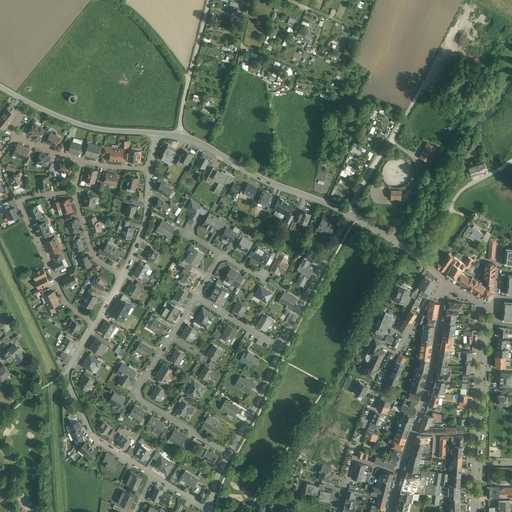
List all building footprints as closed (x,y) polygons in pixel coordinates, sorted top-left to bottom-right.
[(293,25),(295,19),(290,17),(287,23),(293,25)] [(304,41),(309,43),(312,36),(307,34),(304,41)] [(69,97),(69,99),(69,100),(71,102),(72,102),(74,102),(76,101),(77,100),(77,98),(77,96),(75,95),(74,94),(72,94),(70,95),(69,97)] [(9,104),(5,109),(7,110),(7,109),(10,112),(14,107),(9,104)] [(10,112),(7,109),(7,110),(0,118),(8,124),(15,116),(10,112)] [(393,118),(395,114),(389,110),(386,114),(393,118)] [(32,126),(28,133),(34,137),(39,127),(34,123),(32,126)] [(45,130),(39,127),(34,137),(39,140),(43,133),(45,130)] [(60,138),(51,133),(47,139),(46,141),(55,147),(58,143),(59,143),(60,142),(60,140),(60,138)] [(430,162),(437,146),(426,141),(420,158),(430,162)] [(82,145),(72,142),(69,151),(79,154),(79,152),(81,147),(82,145)] [(89,143),(87,149),(85,155),(91,156),(95,145),(89,143)] [(362,157),(364,153),(355,148),(357,144),(354,143),(350,150),(362,157)] [(29,149),(17,144),(16,148),(15,147),(14,148),(13,149),(14,150),(13,153),(17,154),(16,156),(23,159),(24,155),(26,156),(29,149)] [(100,147),(95,145),(91,156),(97,158),(98,153),(100,147)] [(117,149),(112,148),(112,147),(109,147),(109,152),(108,152),(108,155),(111,155),(111,156),(109,156),(109,158),(110,159),(110,160),(116,161),(117,149)] [(168,147),(162,159),(166,161),(169,163),(172,158),(176,152),(168,147)] [(141,151),(129,150),(129,153),(129,159),(129,161),(130,161),(133,162),(135,162),(138,162),(140,162),(141,151)] [(193,155),(184,150),(181,156),(179,159),(181,161),(187,164),(193,155)] [(213,158),(203,153),(196,166),(205,170),(209,161),(211,162),(213,158)] [(50,157),(40,154),(39,158),(37,159),(37,160),(38,162),(42,164),(42,165),(47,166),(49,161),(50,157)] [(54,163),(49,161),(47,166),(46,169),(52,171),(54,163)] [(64,163),(61,162),(59,169),(59,168),(58,171),(61,172),(62,172),(62,175),(63,177),(66,178),(67,173),(68,169),(70,164),(67,163),(64,162),(64,163)] [(481,163),(470,167),(472,174),(483,170),(483,169),(481,163)] [(345,164),(340,175),(346,177),(348,173),(353,175),(356,169),(345,164)] [(213,167),(208,177),(219,183),(214,192),(221,195),(227,182),(229,184),(233,176),(228,173),(228,174),(222,171),(222,172),(213,167)] [(97,171),(88,169),(85,181),(94,183),(97,171)] [(19,173),(15,175),(15,174),(12,176),(9,178),(12,186),(23,181),(19,173)] [(117,176),(106,173),(104,182),(115,185),(117,176)] [(138,178),(129,176),(126,187),(135,189),(138,178)] [(48,177),(39,179),(40,189),(49,187),(48,177)] [(166,185),(162,182),(161,183),(157,190),(168,197),(173,189),(166,185)] [(240,186),(234,183),(230,191),(233,192),(231,195),(235,196),(235,197),(237,193),(240,186)] [(257,188),(248,183),(244,191),(243,193),(244,193),(253,197),(257,188)] [(391,189),(391,199),(402,199),(402,189),(391,189)] [(268,194),(262,192),(258,202),(269,206),(271,200),(273,195),(269,194),(268,194)] [(253,197),(244,193),(241,198),(250,202),(253,197)] [(91,195),(86,194),(83,205),(87,205),(87,207),(90,207),(91,206),(94,207),(97,197),(91,195)] [(293,205),(279,198),(276,204),(275,205),(274,209),(276,210),(277,210),(277,209),(285,212),(284,214),(285,214),(288,215),(289,213),(293,205)] [(169,205),(159,199),(155,206),(158,208),(159,209),(161,210),(162,210),(162,211),(167,214),(168,213),(171,208),(169,207),(170,205),(169,205)] [(69,200),(64,201),(63,200),(61,201),(61,202),(60,202),(59,203),(61,208),(58,209),(59,210),(58,210),(59,215),(63,214),(64,214),(65,215),(67,214),(67,213),(72,211),(69,200)] [(202,207),(191,200),(186,209),(192,212),(188,220),(193,223),(202,207)] [(60,201),(53,203),(55,210),(58,209),(61,208),(59,203),(60,202),(60,201)] [(178,207),(171,202),(169,205),(170,205),(169,207),(171,208),(176,211),(178,207)] [(136,206),(127,204),(127,208),(128,208),(126,215),(134,217),(136,206)] [(8,205),(0,208),(3,215),(6,214),(4,211),(10,209),(8,205)] [(36,206),(29,210),(34,219),(37,218),(41,216),(36,206)] [(12,209),(10,208),(10,209),(4,211),(6,214),(9,220),(13,219),(14,219),(18,217),(16,213),(16,212),(14,208),(12,209)] [(285,212),(277,209),(277,210),(276,210),(274,214),(275,215),(281,218),(281,217),(283,218),(285,214),(284,214),(285,212)] [(306,212),(302,210),(301,213),(300,212),(297,221),(300,222),(301,222),(306,224),(310,213),(306,211),(306,212)] [(294,216),(289,213),(288,215),(285,221),(286,221),(290,223),(294,216)] [(331,215),(326,213),(322,219),(328,222),(331,215)] [(220,221),(209,214),(202,225),(214,232),(218,224),(220,221)] [(223,217),(220,221),(218,224),(223,227),(227,220),(223,217)] [(77,219),(67,222),(70,232),(71,232),(73,233),(75,232),(76,231),(80,229),(77,219)] [(322,219),(317,229),(330,236),(335,225),(328,222),(322,219)] [(96,220),(89,222),(90,225),(91,225),(93,233),(97,231),(98,232),(100,232),(100,230),(101,230),(100,227),(101,226),(100,223),(99,223),(99,222),(96,223),(96,220)] [(174,227),(162,220),(157,229),(167,235),(169,236),(171,234),(174,227)] [(42,223),(35,227),(38,233),(48,228),(46,222),(45,222),(42,223)] [(128,227),(124,226),(123,226),(121,236),(131,239),(134,228),(128,227)] [(479,231),(478,232),(469,226),(463,234),(473,241),(475,238),(485,245),(491,234),(487,232),(484,235),(479,231)] [(48,228),(38,233),(41,238),(48,235),(51,233),(48,228)] [(236,233),(227,228),(222,236),(225,237),(225,238),(228,240),(229,240),(232,241),(235,236),(236,233)] [(239,243),(237,247),(247,253),(253,242),(243,237),(243,236),(242,238),(239,243)] [(51,240),(45,243),(48,249),(58,244),(55,238),(51,240)] [(77,239),(72,241),(75,251),(84,249),(82,244),(80,238),(77,239)] [(58,244),(48,249),(51,255),(56,252),(61,250),(58,244)] [(114,248),(107,244),(104,248),(102,253),(109,257),(114,248)] [(204,253),(191,246),(188,250),(191,252),(186,260),(190,262),(197,267),(200,261),(199,261),(204,253)] [(155,250),(151,247),(144,258),(153,263),(159,252),(155,250)] [(271,255),(258,247),(254,252),(251,258),(252,257),(262,263),(260,266),(263,267),(265,265),(270,257),(271,255)] [(114,248),(109,257),(116,261),(119,256),(121,252),(114,248)] [(448,253),(441,264),(438,261),(435,266),(439,268),(443,271),(453,256),(448,253)] [(58,255),(52,257),(55,263),(61,260),(62,260),(63,259),(60,254),(58,255)] [(278,259),(279,260),(278,262),(276,261),(272,268),(275,270),(276,269),(283,273),(288,265),(285,263),(287,259),(283,257),(280,255),(278,259)] [(84,257),(79,259),(81,265),(82,264),(83,268),(91,266),(88,256),(84,257)] [(453,263),(449,269),(449,268),(449,269),(447,273),(447,274),(455,279),(455,280),(456,280),(460,272),(462,269),(464,270),(467,265),(467,266),(470,267),(474,260),(468,257),(464,263),(454,257),(451,262),(453,263)] [(301,264),(300,264),(296,272),(300,275),(301,275),(297,283),(303,286),(307,278),(308,279),(312,270),(306,267),(309,261),(304,258),(301,264)] [(55,263),(53,264),(57,272),(65,267),(62,260),(61,260),(55,263)] [(144,266),(140,263),(134,274),(142,279),(148,268),(144,266)] [(493,263),(488,263),(488,264),(485,264),(485,268),(484,272),(484,273),(484,277),(484,278),(488,283),(486,287),(493,291),(494,284),(494,283),(494,278),(495,273),(495,269),(495,265),(493,265),(493,263)] [(76,267),(68,271),(70,275),(73,274),(74,276),(78,274),(76,267)] [(43,268),(32,273),(36,281),(35,281),(39,289),(42,288),(49,284),(46,277),(47,276),(43,268)] [(190,271),(187,269),(181,279),(189,284),(195,274),(190,271)] [(237,274),(235,273),(236,272),(231,269),(224,279),(225,279),(231,283),(232,282),(238,286),(240,283),(243,278),(243,277),(238,274),(237,274)] [(471,279),(460,272),(456,280),(466,287),(471,279)] [(70,275),(62,279),(67,288),(77,283),(74,276),(73,274),(70,275)] [(436,282),(425,276),(419,286),(422,289),(429,293),(436,282)] [(107,282),(98,277),(94,285),(103,290),(107,282)] [(486,287),(472,277),(471,279),(466,287),(467,287),(472,291),(473,290),(474,291),(474,292),(479,295),(480,296),(486,287)] [(136,284),(132,281),(125,292),(135,299),(142,287),(136,284)] [(255,293),(254,295),(254,296),(267,303),(273,293),(260,285),(255,293)] [(222,289),(216,286),(213,292),(223,298),(226,292),(221,289),(222,289)] [(180,287),(174,298),(182,303),(189,293),(183,289),(180,287)] [(410,292),(399,287),(397,292),(398,292),(395,300),(405,304),(410,292)] [(493,291),(486,287),(480,296),(489,302),(491,298),(492,296),(495,292),(493,291)] [(429,293),(422,289),(419,294),(426,298),(429,293)] [(48,294),(45,296),(48,302),(56,298),(57,297),(54,291),(48,294)] [(223,298),(213,292),(210,296),(214,299),(214,300),(220,303),(223,298)] [(284,292),(279,302),(286,306),(285,307),(286,308),(287,307),(291,309),(294,303),(296,299),(288,294),(289,294),(284,292)] [(94,296),(88,293),(85,299),(85,300),(83,304),(92,309),(94,304),(97,298),(94,296)] [(131,303),(118,295),(113,305),(126,312),(131,303)] [(48,302),(47,303),(50,309),(54,307),(59,304),(56,298),(48,302)] [(248,306),(239,300),(232,311),(242,317),(248,306)] [(439,303),(430,301),(428,311),(429,311),(437,313),(439,303)] [(455,302),(453,301),(452,302),(448,301),(447,308),(457,310),(459,310),(462,310),(462,306),(461,306),(461,304),(462,304),(462,303),(455,302)] [(511,301),(504,301),(502,321),(511,321),(511,301)] [(174,306),(170,304),(167,309),(166,308),(162,314),(172,321),(174,318),(176,319),(177,316),(174,315),(175,313),(177,314),(180,309),(174,306)] [(412,307),(406,318),(412,322),(417,314),(414,312),(415,310),(412,307)] [(215,317),(203,309),(200,314),(201,314),(196,321),(202,325),(207,328),(210,324),(207,322),(209,319),(212,321),(215,317)] [(394,319),(391,318),(393,315),(386,312),(378,330),(376,333),(384,337),(385,333),(389,323),(392,324),(394,319),(394,318),(394,319)] [(263,314),(262,316),(256,325),(260,328),(261,328),(266,331),(270,325),(268,324),(271,319),(267,316),(268,316),(267,315),(266,316),(263,314)] [(456,316),(446,314),(445,322),(455,323),(456,316)] [(421,315),(417,322),(423,323),(425,316),(421,315)] [(436,318),(428,316),(426,324),(435,326),(436,318)] [(406,318),(399,330),(405,333),(412,322),(406,318)] [(165,325),(154,319),(149,327),(160,334),(165,325)] [(112,324),(106,320),(100,331),(109,336),(112,338),(115,332),(113,331),(115,326),(116,326),(112,324)] [(74,321),(72,324),(71,323),(69,326),(67,329),(73,333),(75,330),(78,332),(82,325),(74,321)] [(426,324),(424,324),(425,324),(424,328),(423,328),(422,336),(423,337),(422,341),(421,341),(432,344),(435,326),(426,324)] [(193,328),(188,325),(181,336),(190,341),(197,330),(193,328)] [(228,325),(225,329),(226,330),(221,338),(230,343),(233,337),(234,337),(238,331),(228,325)] [(508,329),(499,328),(498,336),(507,337),(507,334),(508,329)] [(222,334),(216,330),(213,336),(218,339),(222,334)] [(11,340),(6,335),(1,340),(6,344),(11,340)] [(395,338),(386,335),(384,342),(392,345),(395,338)] [(76,342),(65,336),(62,341),(73,347),(76,342)] [(108,345),(96,337),(90,348),(102,355),(108,345)] [(381,343),(374,339),(371,345),(372,346),(373,346),(379,348),(381,343)] [(453,341),(442,340),(441,350),(450,350),(453,350),(453,349),(453,347),(454,341),(453,341)] [(506,340),(498,340),(497,348),(505,349),(506,343),(509,343),(510,341),(506,340)] [(73,347),(62,341),(59,347),(69,353),(73,347)] [(432,344),(421,341),(421,345),(420,347),(420,348),(420,350),(431,352),(432,344)] [(141,343),(140,342),(135,350),(146,357),(151,348),(141,343)] [(15,344),(3,355),(9,361),(15,356),(19,360),(23,356),(19,352),(21,351),(15,344)] [(222,350),(213,344),(206,355),(212,359),(215,361),(222,350)] [(379,348),(373,346),(372,346),(369,354),(372,355),(373,357),(368,366),(376,370),(385,353),(384,351),(379,348)] [(126,352),(121,349),(118,354),(123,357),(126,352)] [(185,355),(177,349),(170,360),(175,363),(178,365),(185,355)] [(431,352),(420,350),(420,352),(419,354),(419,358),(421,359),(430,360),(431,352)] [(64,359),(67,354),(62,351),(59,356),(64,359)] [(252,354),(249,352),(247,354),(245,359),(242,357),(240,360),(250,366),(249,366),(250,366),(251,365),(255,367),(259,360),(252,355),(252,354)] [(101,362),(90,355),(86,361),(85,361),(83,365),(87,368),(92,371),(92,370),(95,364),(99,366),(101,362)] [(406,359),(399,355),(396,361),(403,364),(406,359)] [(496,356),(496,367),(505,367),(505,360),(505,356),(496,356)] [(449,357),(439,357),(438,366),(447,366),(449,357)] [(430,360),(421,359),(418,368),(427,371),(430,360)] [(404,364),(396,361),(390,375),(398,378),(404,364)] [(128,367),(123,364),(117,373),(122,376),(119,379),(122,381),(120,383),(125,385),(126,383),(128,385),(136,372),(134,371),(128,367)] [(175,371),(163,364),(156,376),(161,379),(164,381),(165,381),(165,380),(167,381),(168,380),(171,375),(172,375),(175,371)] [(4,365),(0,368),(0,379),(2,381),(10,374),(4,365)] [(206,365),(199,376),(207,381),(210,376),(214,379),(217,373),(213,371),(213,370),(206,365)] [(368,366),(367,365),(363,374),(368,376),(372,378),(376,370),(368,366)] [(418,368),(416,368),(414,375),(425,378),(427,371),(418,368)] [(511,372),(500,372),(500,385),(511,385),(511,372)] [(450,374),(437,373),(435,380),(444,381),(450,381),(450,376),(450,374)] [(86,375),(79,385),(88,390),(94,380),(90,377),(86,375)] [(390,375),(385,387),(393,389),(398,378),(390,375)] [(423,387),(425,378),(414,375),(411,383),(423,387)] [(196,379),(190,376),(187,381),(192,384),(194,381),(196,379)] [(246,380),(240,376),(235,384),(242,389),(243,387),(249,391),(254,383),(247,379),(246,380)] [(194,381),(192,384),(187,393),(194,398),(197,394),(201,396),(206,389),(194,381)] [(368,387),(360,383),(355,392),(363,396),(364,394),(368,387)] [(420,396),(423,387),(411,383),(408,391),(410,392),(420,396)] [(163,389),(157,385),(151,396),(159,401),(166,390),(163,389)] [(125,399),(114,392),(109,401),(119,408),(122,404),(125,399)] [(420,396),(410,392),(409,394),(405,393),(404,397),(408,398),(419,401),(420,396)] [(444,394),(432,393),(428,404),(437,406),(440,396),(443,397),(444,394)] [(503,395),(501,394),(500,395),(497,395),(496,403),(506,404),(506,406),(510,406),(510,400),(507,400),(508,396),(503,395)] [(387,397),(386,397),(385,400),(381,398),(378,404),(388,407),(389,408),(391,402),(394,403),(395,401),(387,397)] [(419,401),(408,398),(407,401),(410,402),(410,404),(408,404),(408,405),(416,408),(419,401)] [(239,408),(226,400),(220,408),(234,416),(239,408)] [(191,405),(183,401),(176,411),(184,416),(187,411),(191,414),(194,408),(190,406),(191,405)] [(388,407),(378,404),(376,409),(385,412),(386,412),(388,407)] [(416,408),(404,404),(403,408),(402,408),(402,407),(396,405),(394,404),(392,409),(405,413),(414,416),(416,408)] [(146,412),(135,405),(129,414),(133,417),(140,421),(143,418),(146,412)] [(441,415),(426,411),(425,414),(422,424),(429,424),(434,424),(435,419),(440,420),(441,415)] [(383,415),(375,412),(371,421),(380,425),(384,415),(383,415)] [(414,416),(405,413),(404,416),(399,414),(399,416),(398,415),(397,417),(402,418),(404,419),(412,422),(414,416)] [(209,415),(207,417),(203,425),(216,433),(223,423),(209,415)] [(165,424),(152,416),(147,424),(154,429),(153,431),(159,434),(161,430),(164,431),(166,428),(163,426),(165,424)] [(412,422),(404,419),(401,427),(409,430),(412,422)] [(82,428),(79,421),(69,425),(73,432),(81,428),(82,428)] [(111,426),(104,421),(99,429),(102,432),(105,434),(107,430),(108,431),(111,426)] [(458,425),(456,425),(456,427),(456,433),(464,433),(465,425),(458,425)] [(401,427),(398,426),(396,433),(406,437),(409,430),(401,427)] [(81,428),(73,432),(71,432),(74,439),(77,438),(82,436),(84,435),(81,428)] [(187,437),(174,430),(169,438),(181,446),(184,442),(187,437)] [(378,434),(367,430),(365,436),(366,437),(372,439),(371,439),(376,440),(378,434)] [(406,437),(396,433),(394,440),(404,443),(406,437)] [(131,440),(123,435),(118,443),(122,445),(122,446),(125,448),(131,440)] [(463,436),(455,436),(454,445),(462,446),(463,436)] [(372,439),(366,437),(363,447),(368,449),(371,439),(372,439)] [(394,440),(389,438),(388,442),(393,444),(392,446),(402,450),(404,443),(394,440)] [(424,443),(415,441),(413,448),(423,450),(428,451),(430,446),(429,446),(424,445),(425,443),(424,443)] [(86,442),(82,446),(79,449),(85,454),(92,446),(89,444),(89,445),(86,442)] [(149,450),(142,445),(136,454),(144,459),(146,456),(146,455),(149,450)] [(462,446),(454,445),(454,448),(451,448),(451,453),(454,453),(454,456),(462,456),(462,446)] [(94,449),(92,446),(85,454),(90,459),(93,455),(96,452),(94,449)] [(392,446),(391,446),(390,449),(379,446),(379,448),(378,452),(381,452),(399,458),(402,450),(392,446)] [(218,456),(207,449),(203,456),(213,463),(218,456)] [(364,451),(360,450),(358,457),(362,458),(363,459),(367,460),(368,456),(368,455),(369,453),(365,452),(364,451)] [(162,455),(156,452),(153,457),(158,461),(160,457),(162,455)] [(399,459),(387,455),(386,460),(397,464),(399,459)] [(420,455),(411,455),(409,463),(419,464),(424,464),(424,460),(420,460),(420,455)] [(110,459),(105,456),(102,463),(115,469),(118,462),(110,459)] [(397,464),(376,456),(374,462),(395,469),(397,464)] [(462,456),(454,456),(453,465),(461,466),(462,456)] [(164,458),(164,459),(160,457),(158,461),(155,465),(163,471),(163,472),(167,474),(174,464),(164,458)] [(366,465),(356,462),(354,471),(363,474),(366,465)] [(419,464),(409,463),(407,471),(416,471),(419,471),(419,464)] [(461,466),(453,465),(452,475),(461,476),(461,466)] [(329,470),(322,468),(320,467),(319,471),(321,472),(319,479),(325,481),(325,480),(332,482),(332,479),(333,477),(332,477),(333,473),(330,472),(330,470),(329,470)] [(394,473),(385,470),(383,475),(384,475),(382,479),(391,482),(394,473)] [(199,479),(186,471),(184,474),(183,473),(181,477),(187,481),(186,482),(194,487),(199,479)] [(363,474),(354,471),(352,478),(354,478),(354,479),(357,480),(357,479),(361,480),(363,474)] [(421,479),(418,479),(415,478),(406,478),(405,478),(401,491),(419,493),(435,495),(440,495),(450,496),(459,497),(460,497),(460,494),(448,493),(448,485),(447,485),(449,474),(429,471),(429,472),(426,471),(426,472),(421,471),(421,475),(421,479)] [(141,477),(131,472),(126,484),(137,490),(139,485),(138,484),(141,477)] [(452,475),(451,475),(451,480),(448,480),(448,484),(460,484),(461,476),(452,475)] [(382,479),(381,479),(380,484),(382,484),(381,488),(379,487),(379,488),(375,487),(366,484),(365,488),(369,490),(380,493),(379,494),(387,496),(391,482),(382,479)] [(0,500),(4,496),(7,496),(10,493),(4,487),(5,487),(0,481),(0,500)] [(322,486),(319,485),(319,486),(315,485),(315,484),(309,483),(306,493),(313,494),(313,493),(320,495),(319,498),(329,501),(331,492),(321,490),(322,486)] [(360,487),(350,484),(348,489),(359,492),(360,487)] [(448,484),(448,485),(448,493),(460,494),(460,484),(448,484)] [(163,490),(156,487),(151,498),(158,501),(158,500),(168,504),(170,500),(169,499),(171,496),(162,492),(163,490)] [(499,487),(487,487),(487,497),(499,497),(500,487),(499,487)] [(511,487),(500,487),(499,497),(500,497),(511,497),(511,496),(511,487)] [(359,492),(348,489),(346,497),(352,499),(353,495),(357,495),(362,496),(363,493),(359,492)] [(135,495),(123,490),(118,503),(129,508),(135,495)] [(387,496),(379,494),(380,493),(369,490),(369,492),(371,493),(371,494),(379,496),(378,498),(386,500),(387,496)] [(419,493),(401,491),(400,495),(400,496),(399,498),(399,499),(411,502),(412,502),(413,499),(418,499),(419,493)] [(459,497),(450,496),(450,511),(459,511),(460,511),(459,511),(459,506),(460,506),(460,504),(459,504),(459,497)] [(352,499),(346,497),(345,501),(345,503),(356,506),(357,506),(359,501),(352,499)] [(386,500),(378,498),(376,504),(373,503),(374,502),(370,500),(369,504),(372,504),(376,506),(384,508),(386,500)] [(399,499),(398,505),(397,505),(398,505),(395,511),(408,511),(411,502),(399,499)] [(499,501),(499,505),(499,511),(501,511),(509,511),(509,500),(499,501)] [(354,511),(356,506),(345,503),(343,510),(350,511),(354,511)]
